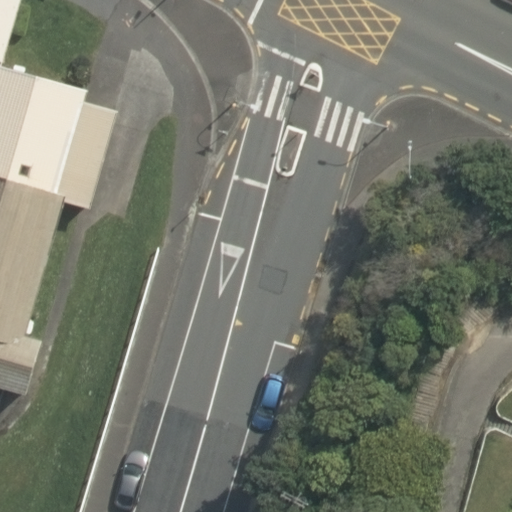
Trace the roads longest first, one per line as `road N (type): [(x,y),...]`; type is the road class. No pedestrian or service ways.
road 1 (tertiary): [(335,0),(181,511)]
road 2 (tertiary): [(360,0),(511,76)]
